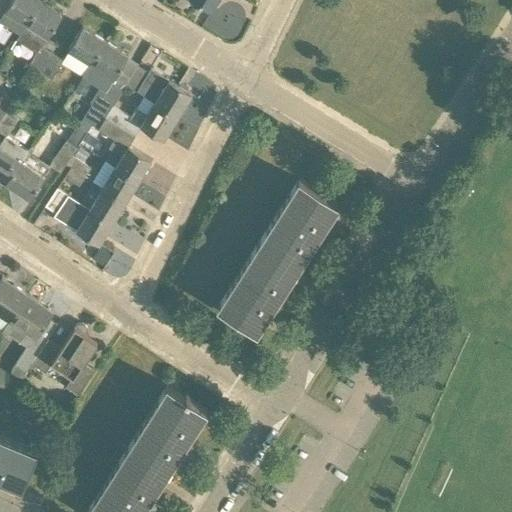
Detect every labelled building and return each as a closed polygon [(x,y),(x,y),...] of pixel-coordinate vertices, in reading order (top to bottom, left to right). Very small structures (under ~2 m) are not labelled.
[(11,0),(5,11),(0,18),(0,22),(19,34),(26,24),(40,1),(38,0),(11,0)] [(217,0),(192,0),(210,11),(217,0)] [(26,24),(19,34),(16,40),(36,52),(28,65),(39,72),(51,53),(41,47),(61,14),(40,1),(26,24)] [(82,27),(68,50),(91,64),(105,41),(82,27)] [(78,126),(69,140),(78,146),(86,132),(91,125),(99,129),(105,119),(112,106),(125,84),(114,78),(128,55),(105,41),(91,64),(82,78),(98,88),(89,103),(91,104),(82,119),(83,119),(78,126)] [(51,53),(39,72),(51,79),(63,60),(51,53)] [(137,66),(125,85),(137,92),(149,73),(137,66)] [(154,103),(177,117),(191,94),(168,80),(154,103)] [(163,140),(177,117),(154,103),(143,96),(130,117),(112,106),(105,119),(134,136),(140,126),(163,140)] [(18,118),(7,111),(0,121),(0,132),(5,136),(6,136),(18,118)] [(189,149),(200,127),(178,116),(168,138),(189,149)] [(122,156),(115,167),(137,181),(151,160),(129,146),(134,136),(105,119),(99,129),(113,138),(108,147),(122,156)] [(28,151),(6,136),(5,136),(0,143),(0,179),(6,184),(21,160),(28,151)] [(67,138),(61,147),(72,155),(78,146),(69,140),(67,138)] [(72,155),(83,162),(89,153),(78,146),(72,155)] [(67,164),(72,155),(61,147),(60,147),(48,165),(50,166),(59,172),(66,163),(67,164)] [(72,155),(67,164),(70,166),(70,167),(84,176),(90,167),(86,164),(83,162),(72,155)] [(43,176),(44,175),(21,160),(6,184),(28,198),(43,176)] [(84,176),(70,167),(64,176),(78,186),(84,176)] [(115,167),(103,188),(125,201),(137,181),(115,167)] [(278,211),(317,236),(337,205),(298,180),(278,211)] [(79,203),(89,209),(112,223),(125,201),(103,188),(92,181),(79,203)] [(69,195),(58,188),(46,205),(57,213),(69,195)] [(112,223),(89,209),(79,203),(77,207),(66,224),(99,244),(112,223)] [(258,243),(297,268),(317,236),(278,211),(258,243)] [(276,299),(297,268),(258,243),(238,274),(276,299)] [(101,246),(92,260),(102,266),(111,252),(101,246)] [(256,331),(265,317),(276,299),(238,274),(217,306),(256,331)] [(2,277),(0,279),(0,313),(8,319),(1,330),(3,331),(10,320),(27,294),(2,277)] [(27,294),(10,320),(3,331),(27,347),(16,363),(6,378),(17,385),(57,325),(47,319),(52,311),(27,294)] [(82,362),(93,346),(97,342),(86,335),(87,331),(87,328),(85,325),(83,323),(80,323),(76,324),(74,326),(61,347),(48,339),(32,363),(45,372),(51,363),(72,376),(64,386),(76,394),(93,370),(82,362)] [(185,442),(187,438),(205,410),(188,399),(190,397),(186,394),(184,397),(166,385),(146,417),(185,442)] [(146,417),(126,448),(165,473),(185,442),(146,417)] [(35,449),(1,435),(0,438),(0,475),(20,484),(35,449)] [(145,505),(148,500),(165,473),(126,448),(106,480),(145,505)] [(86,511),(140,511),(145,505),(106,480),(86,511)]
